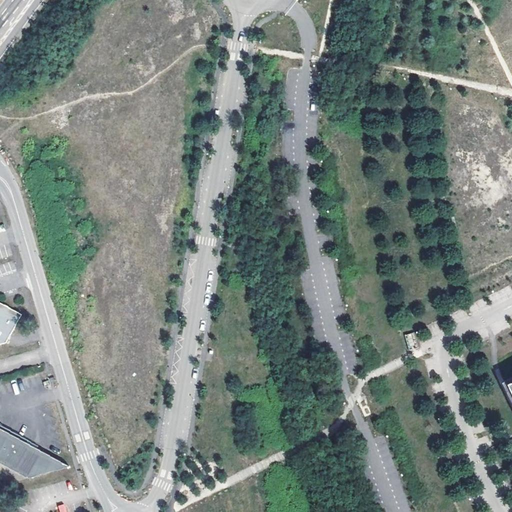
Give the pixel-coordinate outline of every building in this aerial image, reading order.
[(0,344),(5,343),(22,315),(0,302),(0,344)] [(416,333),(406,334),(408,350),(418,349),(416,333)] [(511,376),(500,383),(511,407),(511,376)] [(0,462),(29,478),(50,472),(58,459),(38,449),(31,444),(28,443),(30,440),(0,423),(0,462)] [(40,445),(30,440),(28,443),(31,444),(38,449),(40,445)] [(64,463),(58,459),(50,472),(61,469),(64,463)]
